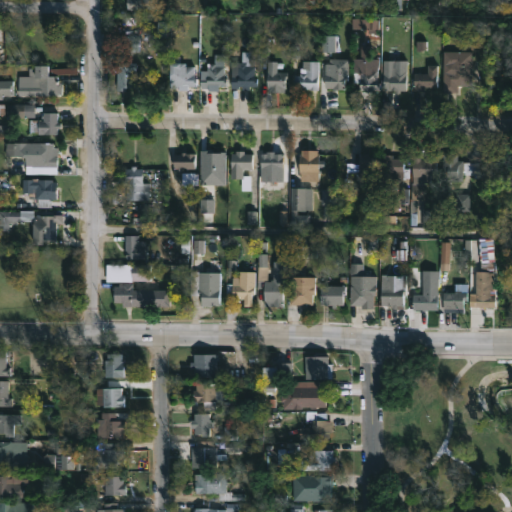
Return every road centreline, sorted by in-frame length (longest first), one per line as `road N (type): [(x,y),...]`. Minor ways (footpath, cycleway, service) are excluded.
road 1 (tertiary): [(511,339),(0,333)]
road 2 (residential): [(511,124),(96,126)]
road 3 (residential): [(96,0),(94,334)]
road 4 (residential): [(159,335),(163,511)]
road 5 (residential): [(368,338),(371,511)]
